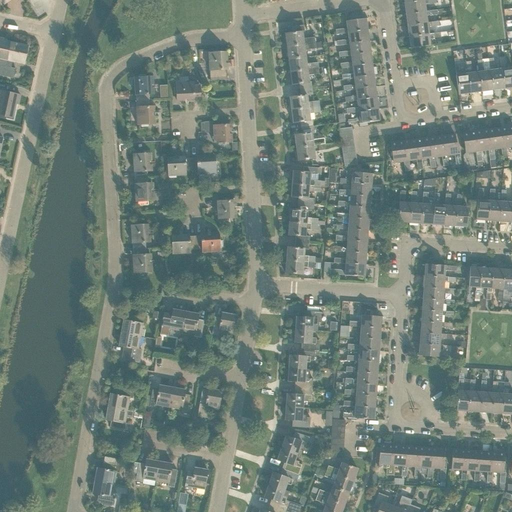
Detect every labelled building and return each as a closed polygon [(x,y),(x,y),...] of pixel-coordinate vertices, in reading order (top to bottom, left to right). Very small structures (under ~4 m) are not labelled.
[(424,0),(404,3),(405,14),(425,12),(424,5),(424,0)] [(425,12),(405,14),(407,26),(427,23),(426,16),(425,12)] [(347,33),(367,30),(366,19),(346,21),(347,28),(335,30),(336,35),(347,33)] [(427,23),(407,26),(408,37),(428,34),(427,28),(427,23)] [(286,47),(315,43),(314,38),(303,39),(302,32),(304,32),(303,25),(291,27),(292,33),(285,34),(286,47)] [(349,44),(369,42),(367,30),(347,33),(348,40),(337,41),(337,46),(349,44)] [(428,34),(408,37),(410,48),(430,46),(429,39),(440,37),(440,32),(428,34)] [(24,64),(28,46),(8,42),(7,40),(0,38),(0,75),(12,78),(15,69),(10,68),(12,61),(24,64)] [(350,55),(370,53),(369,42),(349,44),(350,51),(338,52),(339,57),(350,56),(350,55)] [(288,59),(305,57),(304,50),(315,49),(315,43),(286,47),(288,59)] [(480,47),(475,48),(477,61),(478,72),(481,92),(492,90),(490,70),(483,71),(482,60),(480,47)] [(210,81),(227,80),(225,52),(208,53),(210,81)] [(352,67),(372,64),(370,53),(350,55),(350,56),(351,62),(340,64),(340,69),(352,67)] [(290,72),(318,68),(317,63),(306,64),(305,57),(288,59),(290,72)] [(493,58),(488,59),(490,70),(492,90),(504,89),(501,69),(494,70),(493,58)] [(459,63),(454,64),(456,75),(455,75),(458,95),(470,93),(467,73),(467,74),(460,74),(459,63)] [(353,78),(373,75),(372,64),(352,67),(353,74),(341,75),(342,80),(353,78)] [(511,67),(501,69),(504,89),(511,87),(511,67)] [(300,90),(312,88),(311,82),(309,82),(308,75),(319,74),(318,68),(290,72),(292,85),(299,84),(300,90)] [(478,72),(467,73),(470,93),(481,92),(478,72)] [(355,89),(375,87),(373,75),(353,78),(354,85),(343,86),(343,91),(355,90),(355,89)] [(136,101),(149,101),(149,95),(152,94),(151,77),(134,78),(135,95),(136,95),(136,101)] [(193,86),(193,83),(175,84),(176,101),(200,99),(199,86),(193,86)] [(356,101),(376,98),(375,87),(355,89),(355,90),(356,96),(344,98),(345,103),(356,101)] [(291,110),(319,107),(318,101),(307,102),(306,96),(312,95),(312,88),(300,90),(300,96),(289,97),(291,110)] [(1,92),(0,92),(0,115),(12,118),(15,104),(18,104),(20,95),(1,91),(1,92)] [(358,112),(378,109),(376,98),(356,101),(357,107),(346,109),(347,114),(358,112)] [(149,101),(136,101),(136,107),(137,125),(154,124),(153,106),(149,107),(149,101)] [(171,106),(160,106),(161,132),(172,132),(171,106)] [(301,128),(313,127),(312,120),(310,120),(309,114),(320,112),(319,107),(291,110),(293,123),(300,122),(301,128)] [(358,112),(359,119),(347,120),(348,125),(379,121),(378,109),(358,112)] [(213,126),(213,121),(200,121),(201,133),(213,132),(213,143),(231,142),(230,125),(213,126)] [(503,148),(506,148),(511,146),(511,126),(501,128),(503,148)] [(296,148),(324,144),(323,139),(312,140),(311,133),(314,133),(313,127),(301,128),(302,134),(294,135),(296,148)] [(507,158),(506,148),(503,148),(501,128),(488,130),(491,150),(493,149),(501,148),(502,158),(507,158)] [(495,159),(493,149),(491,150),(488,130),(475,132),(478,152),(481,151),(488,150),(489,160),(495,159)] [(482,161),(481,151),(478,152),(475,132),(462,134),(465,153),(475,152),(477,162),(482,161)] [(444,156),(447,156),(454,155),(456,165),(461,164),(459,154),(457,154),(454,135),(441,136),(444,156)] [(448,166),(447,156),(444,156),(441,136),(429,138),(431,158),(434,158),(441,157),(443,167),(448,166)] [(435,168),(434,158),(431,158),(429,138),(416,140),(419,160),(421,159),(429,158),(430,168),(435,168)] [(423,169),(421,159),(419,160),(416,140),(403,142),(406,161),(408,161),(416,160),(417,170),(423,169)] [(410,171),(408,161),(406,161),(403,142),(390,143),(393,163),(403,162),(405,172),(410,171)] [(324,144),(296,148),(298,161),(315,159),(314,151),(325,150),(324,144)] [(134,178),(147,178),(147,172),(150,171),(149,154),(132,155),(133,172),(134,172),(134,178)] [(191,158),(191,171),(197,171),(197,175),(215,174),(214,156),(196,157),(196,158),(191,158)] [(191,171),(191,158),(184,159),(184,158),(167,159),(168,176),(185,175),(185,172),(191,171)] [(356,158),(343,160),(344,166),(357,165),(356,158)] [(291,184),(320,187),(320,181),(309,180),(310,173),(317,174),(317,168),(303,167),(302,172),(292,172),(291,184)] [(351,184),(371,186),(372,174),(352,172),(351,179),(340,179),(339,183),(340,184),(340,187),(346,187),(347,184),(351,184)] [(147,178),(134,178),(135,184),(134,184),(135,202),(152,201),(151,183),(148,183),(147,178)] [(319,192),(320,187),(291,184),(290,197),(298,198),(297,204),(309,205),(310,198),(308,198),(308,191),(319,192)] [(370,197),(371,186),(351,184),(350,191),(339,190),(338,195),(350,196),(350,195),(370,197)] [(489,201),(482,200),(483,189),(478,189),(477,200),(476,220),(487,221),(489,201)] [(500,202),(494,201),(494,190),(490,189),(489,201),(487,221),(499,222),(500,202)] [(511,203),(505,202),(506,191),(501,190),(500,202),(499,222),(510,223),(511,203)] [(410,203),(404,203),(405,191),(400,191),(399,202),(397,222),(409,223),(410,203)] [(422,204),(415,204),(416,192),(411,192),(410,203),(409,223),(420,224),(422,204)] [(432,225),(433,205),(427,204),(427,193),(423,193),(422,204),(420,224),(432,225)] [(445,206),(444,206),(438,205),(439,194),(434,193),(433,205),(432,225),(443,226),(445,206)] [(456,207),(449,206),(450,195),(445,194),(444,206),(445,206),(443,226),(454,226),(456,207)] [(369,208),(370,197),(350,195),(350,196),(349,202),(338,201),(338,206),(349,207),(369,208)] [(456,207),(454,226),(466,227),(468,207),(461,207),(461,195),(457,195),(456,207)] [(218,219),(235,218),(234,201),(217,202),(218,219)] [(309,211),(309,205),(297,204),(297,210),(290,209),(289,222),(317,225),(318,219),(306,218),(307,211),(309,211)] [(368,220),(369,208),(349,207),(349,214),(337,213),(337,217),(348,218),(368,220)] [(367,231),(368,220),(348,218),(348,225),(336,224),(336,229),(347,230),(367,231)] [(317,230),(317,225),(289,222),(288,235),(295,236),(295,242),(309,243),(309,236),(305,236),(305,229),(317,230)] [(132,249),(145,249),(145,243),(148,243),(147,225),(130,226),(131,243),(132,243),(132,249)] [(367,242),(367,231),(347,230),(347,236),(335,235),(335,240),(347,241),(367,242)] [(195,236),(196,249),(201,249),(202,253),(219,252),(218,235),(201,236),(195,236)] [(196,249),(195,236),(189,237),(189,236),(171,237),(172,254),(190,253),(189,250),(196,249)] [(366,254),(367,242),(347,241),(346,248),(335,247),(334,252),(346,252),(366,254)] [(308,249),(309,243),(295,242),(294,248),(287,247),(286,260),(314,263),(321,263),(321,258),(315,258),(315,257),(303,256),(304,249),(308,249)] [(145,249),(132,249),(133,255),(132,255),(133,273),(150,272),(149,255),(146,255),(145,249)] [(365,265),(366,254),(346,252),(345,259),(334,258),(333,263),(345,264),(365,265)] [(314,268),(314,263),(286,260),(285,273),(302,275),(303,267),(314,268)] [(345,264),(344,270),(330,269),(330,263),(324,263),(323,272),(329,273),(329,274),(364,277),(365,265),(345,264)] [(444,277),(444,271),(456,271),(456,267),(445,266),(425,264),(424,276),(444,277)] [(480,288),(481,268),(469,267),(468,287),(475,288),(474,299),(479,300),(480,288)] [(491,289),(493,269),(481,268),(480,288),(486,289),(486,300),(490,300),(491,289)] [(502,290),(504,270),(493,269),(491,289),(498,289),(497,301),(502,301),(503,290),(502,290)] [(511,270),(504,270),(502,290),(503,290),(509,290),(508,302),(511,301),(511,270)] [(455,278),(444,277),(424,276),(423,287),(443,289),(443,288),(443,282),(455,283),(455,278)] [(455,289),(443,288),(443,289),(423,287),(422,298),(442,300),(443,293),(454,294),(455,289)] [(454,301),(442,300),(422,298),(421,310),(441,311),(442,305),(453,305),(454,301)] [(182,331),(185,312),(172,310),(171,315),(164,314),(160,334),(168,336),(169,328),(182,331)] [(453,312),(441,311),(421,310),(421,321),(441,323),(441,322),(441,316),(453,317),(453,312)] [(160,319),(161,313),(152,311),(151,318),(160,319)] [(295,330),(311,331),(312,324),(316,324),(317,322),(320,323),(321,312),(304,311),(303,317),(296,317),(295,330)] [(185,312),(182,331),(194,333),(194,337),(200,338),(203,321),(197,320),(198,314),(185,312)] [(232,334),(235,315),(221,313),(221,318),(215,317),(212,335),(218,336),(219,332),(232,334)] [(121,333),(140,337),(142,324),(145,325),(147,318),(129,315),(128,321),(123,320),(121,333)] [(360,327),(380,328),(381,317),(361,315),(360,322),(349,322),(348,326),(349,326),(360,327)] [(452,323),(441,322),(441,323),(421,321),(420,333),(440,334),(440,327),(452,328),(452,323)] [(348,326),(340,326),(339,337),(348,338),(349,326),(348,326)] [(356,334),(355,338),(359,339),(359,338),(379,340),(380,328),(360,327),(360,334),(356,334)] [(311,338),(311,331),(295,330),(294,343),(301,343),(301,350),(314,351),(318,351),(319,341),(315,340),(315,338),(311,338)] [(137,349),(140,337),(121,333),(118,346),(124,347),(122,360),(139,363),(141,350),(137,349)] [(451,335),(440,334),(420,333),(419,344),(439,345),(439,339),(451,339),(451,335)] [(378,351),(379,340),(359,338),(359,339),(359,345),(347,344),(347,349),(358,350),(378,351)] [(450,346),(439,345),(419,344),(418,356),(438,357),(439,350),(450,351),(450,346)] [(314,351),(301,350),(297,349),(296,356),(289,355),(288,368),(305,370),(305,363),(310,363),(310,361),(314,361),(314,351)] [(378,363),(378,351),(358,350),(358,356),(346,356),(346,361),(358,361),(378,363)] [(377,374),(378,363),(358,361),(357,368),(346,367),(345,372),(357,373),(377,374)] [(304,376),(305,370),(288,368),(287,381),(295,382),(294,388),(312,389),(312,379),(309,379),(309,377),(304,376)] [(503,394),(496,393),(498,370),(493,370),(491,393),(492,393),(490,413),(501,414),(503,394)] [(376,385),(377,374),(357,373),(356,379),(345,378),(344,383),(356,384),(376,385)] [(469,392),(462,391),(463,380),(458,379),(457,391),(456,411),(467,412),(469,392)] [(480,392),(474,392),(474,380),(470,380),(469,392),(467,412),(479,412),(480,392)] [(492,393),(491,393),(485,393),(486,381),(481,381),(480,392),(479,412),(490,413),(492,393)] [(503,394),(501,414),(511,414),(511,394),(508,394),(508,383),(504,382),(503,394)] [(375,397),(376,385),(356,384),(356,391),(344,390),(344,395),(355,395),(375,397)] [(168,407),(172,388),(159,386),(158,391),(152,390),(149,407),(155,408),(156,404),(168,407)] [(172,388),(168,407),(181,409),(180,413),(187,414),(190,397),(184,396),(185,390),(172,388)] [(311,400),(312,389),(294,388),(294,395),(286,394),(286,407),(302,408),(303,401),(307,402),(307,400),(311,400)] [(108,407),(126,410),(129,398),(132,398),(133,392),(116,389),(115,395),(110,394),(108,407)] [(218,410),(221,391),(208,389),(207,394),(201,393),(197,416),(208,418),(210,409),(218,410)] [(374,408),(375,397),(355,395),(355,402),(343,401),(343,406),(354,407),(374,408)] [(124,423),(126,410),(108,407),(105,420),(111,421),(109,427),(127,430),(128,424),(124,423)] [(302,415),(302,408),(286,407),(285,420),(292,420),(291,427),(309,428),(310,418),(306,417),(306,415),(302,415)] [(374,420),(374,408),(354,407),(354,413),(342,412),(342,417),(354,418),(374,420)] [(285,436),(281,448),(296,454),(301,455),(304,447),(309,449),(313,439),(294,432),(292,438),(285,436)] [(391,465),(393,445),(380,445),(378,464),(389,465),(388,475),(393,476),(394,466),(391,465)] [(404,466),(405,446),(393,445),(391,465),(394,466),(401,466),(401,476),(406,476),(407,466),(404,466)] [(417,467),(418,447),(405,446),(404,466),(407,466),(414,467),(414,477),(419,477),(419,467),(417,467)] [(430,468),(431,448),(418,447),(417,467),(419,467),(427,468),(426,478),(432,478),(432,468),(430,468)] [(294,460),(296,454),(281,448),(277,461),(284,463),(281,469),(298,475),(301,465),(298,464),(298,462),(294,460)] [(430,468),(432,468),(440,469),(439,479),(444,479),(445,469),(443,468),(444,449),(431,448),(430,468)] [(464,470),(465,451),(452,450),(451,470),(461,470),(460,480),(466,481),(466,471),(464,470)] [(477,472),(478,451),(465,451),(464,470),(466,471),(474,471),(473,481),(479,482),(479,472),(477,472)] [(489,472),(491,452),(478,451),(477,472),(479,472),(487,472),(486,482),(491,482),(492,472),(489,472)] [(489,472),(492,472),(500,473),(499,483),(504,483),(505,473),(503,473),(504,453),(491,452),(489,472)] [(156,480),(159,462),(146,459),(145,465),(139,464),(136,481),(142,482),(143,478),(156,480)] [(159,462),(156,480),(168,483),(167,486),(174,487),(177,470),(171,469),(172,464),(159,462)] [(324,471),(352,481),(357,469),(339,462),(336,469),(326,465),(324,471)] [(120,466),(119,466),(114,465),(103,463),(102,469),(97,468),(94,481),(113,484),(115,472),(119,472),(120,466)] [(204,489),(207,470),(194,468),(193,473),(187,472),(184,489),(190,490),(191,487),(204,489)] [(294,485),(298,475),(281,469),(279,475),(272,473),(268,485),(284,490),(286,484),(290,485),(291,483),(294,485)] [(348,493),(352,481),(324,471),(322,476),(332,480),(330,486),(348,493)] [(111,497),(113,484),(94,481),(92,494),(97,495),(96,501),(113,504),(114,498),(111,497)] [(281,497),(284,490),(268,485),(264,497),(271,500),(269,506),(285,511),(287,511),(298,511),(301,506),(285,500),(286,498),(281,497)] [(343,505),(348,493),(330,486),(327,493),(317,489),(315,494),(343,505)] [(388,511),(391,506),(385,503),(388,497),(378,493),(373,505),(379,507),(376,511),(388,511)] [(325,511),(340,511),(343,505),(315,494),(313,500),(323,504),(321,510),(325,511)] [(406,511),(409,505),(400,501),(397,508),(391,506),(388,511),(406,511)] [(179,511),(180,511),(186,509),(182,503),(176,506),(179,511)]
